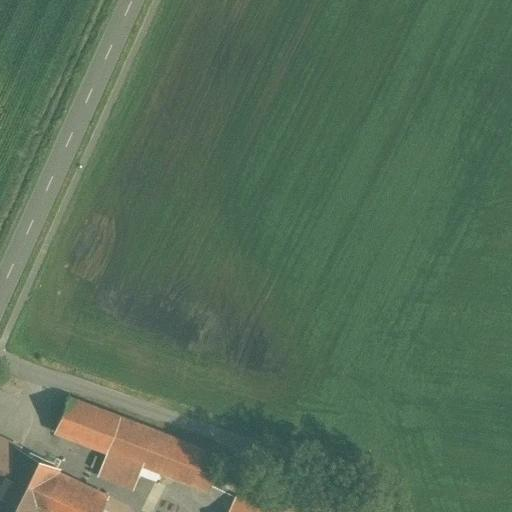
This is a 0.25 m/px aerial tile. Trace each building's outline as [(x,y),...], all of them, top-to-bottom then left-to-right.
[(119,418),(67,398),(54,432),(106,452),(119,418)] [(220,456),(119,418),(106,452),(141,465),(207,490),(220,456)] [(17,448),(0,440),(0,511),(97,511),(105,498),(55,475),(57,471),(15,451),(17,448)] [(141,465),(106,452),(97,477),(132,490),(141,465)] [(266,511),(235,497),(227,511),(266,511)]
